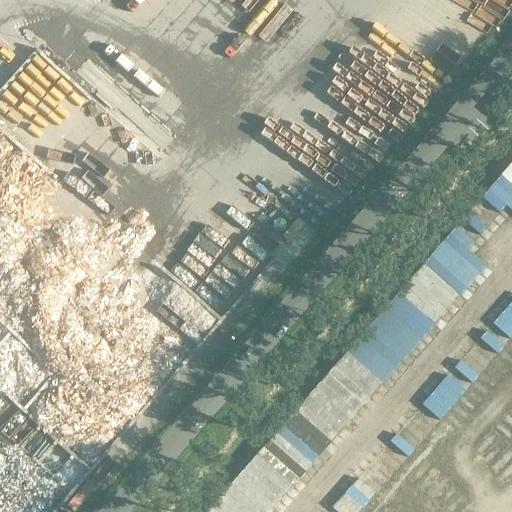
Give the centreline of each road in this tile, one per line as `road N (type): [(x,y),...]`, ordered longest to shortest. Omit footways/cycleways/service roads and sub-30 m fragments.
road 1 (unclassified): [(117,511),(511,55)]
road 2 (unknown): [(298,511),(511,267)]
road 3 (unknown): [(511,384),(453,449),(452,459),(497,508)]
